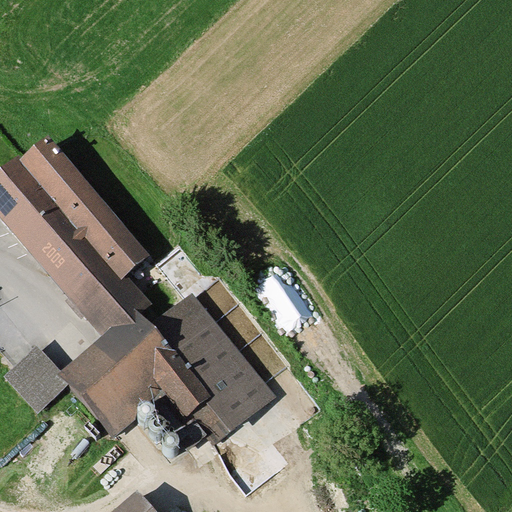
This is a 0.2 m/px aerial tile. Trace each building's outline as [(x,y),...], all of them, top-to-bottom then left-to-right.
[(147,262),(45,145),(15,171),(118,288),(147,262)] [(15,171),(11,167),(0,175),(0,227),(112,355),(149,324),(118,288),(15,171)] [(149,324),(112,355),(73,387),(116,439),(159,403),(203,456),(275,396),(188,292),(149,324)] [(66,381),(31,347),(0,378),(0,379),(34,413),(66,381)] [(146,511),(132,495),(112,511),(146,511)]
